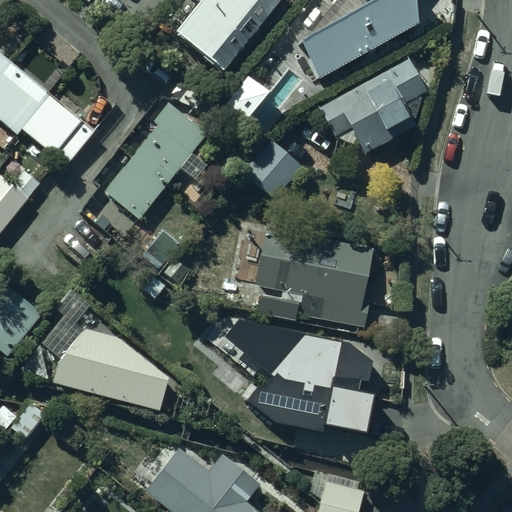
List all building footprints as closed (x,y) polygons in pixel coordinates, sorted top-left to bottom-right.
[(218,77),(280,2),(278,0),(208,0),(174,41),(218,77)] [(0,119),(65,172),(94,136),(0,60),(0,119)] [(428,98),(410,63),(317,111),(335,145),(358,151),(362,158),(416,130),(413,123),(428,98)] [(139,224),(203,138),(168,112),(104,197),(139,224)] [(241,176),(274,202),(299,170),(265,144),(241,176)] [(0,236),(27,204),(0,182),(0,236)] [(160,231),(138,257),(157,272),(178,245),(160,231)] [(372,251),(264,232),(254,288),(304,297),(301,314),(359,325),(372,251)] [(5,292),(0,296),(0,352),(6,358),(38,319),(5,292)] [(244,398),(272,423),(321,435),(362,444),(372,399),(362,397),(372,351),(351,347),(236,322),(218,344),(263,386),(244,398)] [(158,412),(165,382),(117,341),(87,334),(67,358),(58,369),(54,387),(158,412)] [(28,405),(8,430),(22,441),(42,417),(28,405)] [(259,486),(219,455),(206,471),(179,450),(145,493),(170,511),(255,511),(257,510),(246,502),(259,486)] [(360,511),(366,487),(325,478),(317,511),(360,511)]
